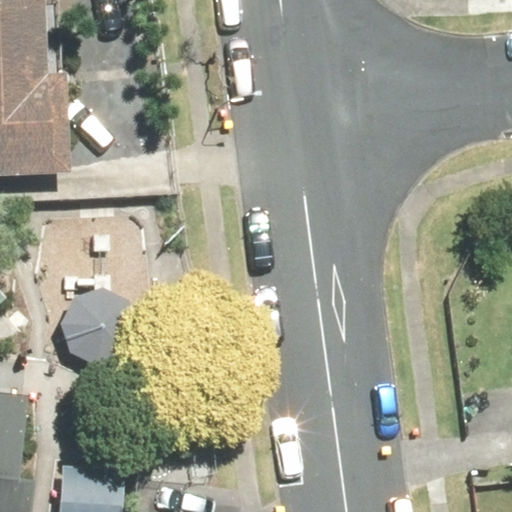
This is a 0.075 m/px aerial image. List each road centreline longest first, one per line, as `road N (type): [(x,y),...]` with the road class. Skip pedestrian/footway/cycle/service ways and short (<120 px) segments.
road 1 (residential): [(363,511),(303,115)]
road 2 (residential): [(303,115),(511,83)]
